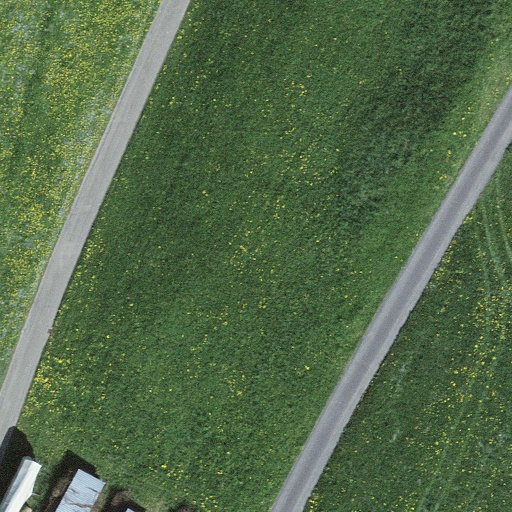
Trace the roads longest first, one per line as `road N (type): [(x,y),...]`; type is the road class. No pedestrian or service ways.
road 1 (track): [(0,424),(175,0)]
road 2 (track): [(511,116),(290,511)]
